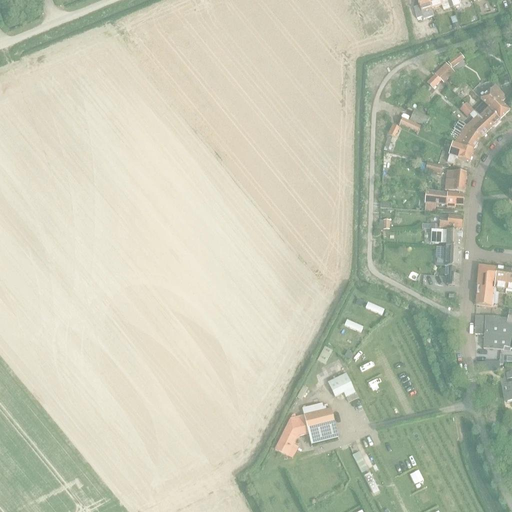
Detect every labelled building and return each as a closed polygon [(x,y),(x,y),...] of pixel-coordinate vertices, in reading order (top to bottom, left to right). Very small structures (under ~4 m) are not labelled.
[(421,12),(431,9),(428,0),(416,0),(419,6),(413,8),(417,19),(423,17),(421,12)] [(428,0),(431,9),(441,6),(443,11),(449,9),(446,0),(428,0)] [(448,63),(452,69),(464,60),(460,54),(448,63)] [(437,73),(435,76),(441,81),(443,83),(445,81),(454,73),(446,65),(437,73)] [(435,76),(427,83),(433,88),(441,81),(435,76)] [(483,103),(500,120),(509,111),(502,103),(505,100),(502,98),(504,96),(494,86),(490,91),(490,90),(480,100),(483,103)] [(493,127),(500,120),(483,103),(474,112),(481,119),(490,130),(493,127)] [(473,112),(466,105),(460,111),(467,118),(473,112)] [(410,120),(425,127),(429,119),(414,112),(410,120)] [(481,119),(474,112),(473,112),(467,118),(465,120),(469,124),(468,125),(471,128),(472,129),(480,139),(481,139),(490,130),(481,119)] [(400,125),(418,133),(420,128),(402,120),(400,125)] [(472,129),(459,121),(454,130),(460,134),(455,143),(455,144),(460,146),(461,146),(473,151),(477,144),(480,139),(472,129)] [(388,136),(394,138),(398,129),(393,126),(388,136)] [(472,153),(473,151),(461,146),(460,146),(455,144),(459,146),(453,144),(449,156),(469,163),(471,155),(472,153)] [(425,171),(440,175),(442,167),(427,164),(425,171)] [(454,172),(447,171),(445,191),(464,193),(466,173),(454,172)] [(454,206),(463,206),(463,195),(449,195),(426,191),(425,211),(435,212),(435,206),(447,206),(447,207),(454,208),(454,206)] [(440,229),(462,230),(463,222),(463,219),(463,218),(448,216),(447,220),(440,220),(440,225),(440,229)] [(440,229),(440,225),(429,225),(429,231),(429,243),(445,243),(445,248),(461,249),(461,232),(462,230),(440,229)] [(460,268),(461,249),(445,248),(445,275),(456,276),(456,274),(455,274),(456,268),(459,268),(460,268)] [(494,289),(497,269),(478,267),(476,288),(475,306),(497,308),(498,294),(497,294),(497,289),(494,289)] [(507,275),(507,271),(497,269),(494,289),(497,289),(497,294),(498,294),(502,295),(503,285),(505,286),(506,279),(504,279),(504,275),(507,275)] [(511,271),(507,271),(507,275),(504,275),(504,279),(506,279),(505,286),(503,285),(502,295),(506,295),(506,291),(511,291),(511,271)] [(456,276),(445,275),(445,276),(448,276),(448,287),(458,287),(458,276),(458,275),(456,274),(456,276)] [(511,326),(506,325),(507,321),(499,319),(499,318),(475,317),(474,335),(484,336),(483,350),(511,352),(511,350),(511,346),(511,326)] [(346,398),(354,395),(347,375),(329,382),(336,399),(345,396),(346,398)] [(325,407),(323,408),(322,404),(302,410),(304,416),(295,418),(294,415),(292,414),(275,449),(293,458),(298,448),(292,444),(297,434),(307,432),(309,443),(337,437),(331,410),(326,411),(325,407)]
